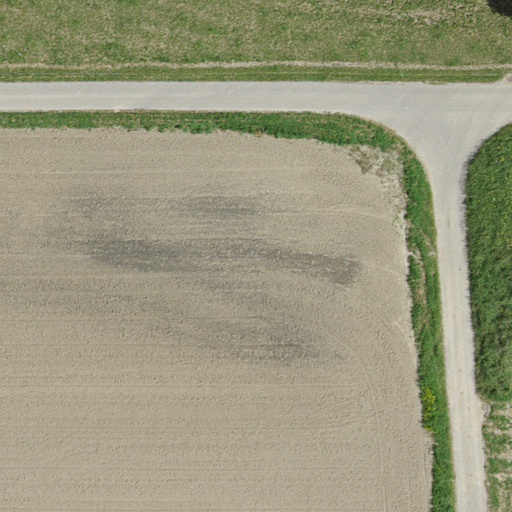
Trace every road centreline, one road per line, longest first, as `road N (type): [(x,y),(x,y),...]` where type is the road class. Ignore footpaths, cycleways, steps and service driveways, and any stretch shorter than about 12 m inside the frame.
road 1 (track): [(0,97),(511,98)]
road 2 (track): [(471,511),(441,98)]
